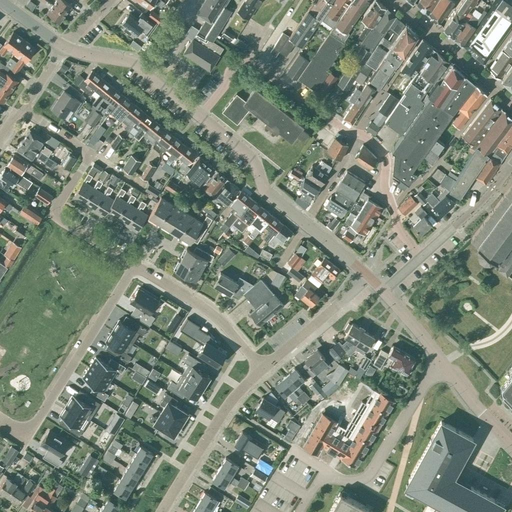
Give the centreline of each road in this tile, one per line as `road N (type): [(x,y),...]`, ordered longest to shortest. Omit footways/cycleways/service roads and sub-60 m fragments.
road 1 (residential): [(134,265),(58,219),(57,206),(89,158),(86,149),(16,104)]
road 2 (residential): [(0,422),(24,438),(134,265)]
road 3 (residential): [(299,511),(325,471),(360,480),(372,470),(442,360)]
road 4 (residential): [(357,134),(251,66),(236,66),(199,116)]
road 5 (residential): [(160,511),(222,411),(262,368)]
road 6 (residential): [(262,368),(207,310),(134,265)]
road 7 (tertiary): [(305,224),(266,194),(252,160),(199,116)]
road 8 (tertiary): [(199,116),(134,65),(64,49)]
road 9 (residential): [(420,256),(391,218),(382,158),(357,134)]
road 10 (residential): [(262,368),(370,277)]
